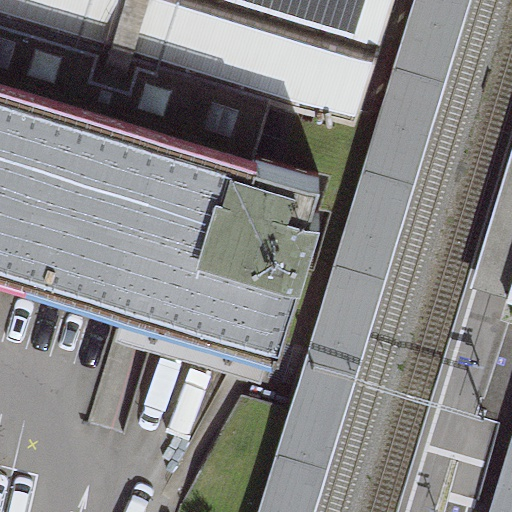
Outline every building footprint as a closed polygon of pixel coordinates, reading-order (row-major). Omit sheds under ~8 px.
[(348,122),(383,0),(0,0),(0,75),(248,151),(264,96),(348,122)] [(415,0),(258,511),(315,511),(471,0),(415,0)] [(313,171),(248,151),(0,75),(0,252),(269,331),(266,342),(272,343),(313,208),(302,205),(313,171)] [(511,149),(472,285),(511,295),(511,149)] [(511,511),(511,439),(489,511),(511,511)]
